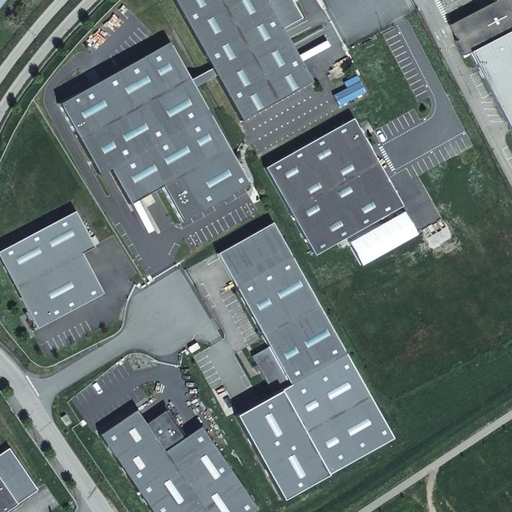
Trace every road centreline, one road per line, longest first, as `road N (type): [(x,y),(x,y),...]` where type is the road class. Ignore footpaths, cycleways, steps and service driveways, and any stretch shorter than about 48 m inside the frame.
road 1 (unclassified): [(4,363),(104,511)]
road 2 (secondary): [(0,115),(92,0)]
